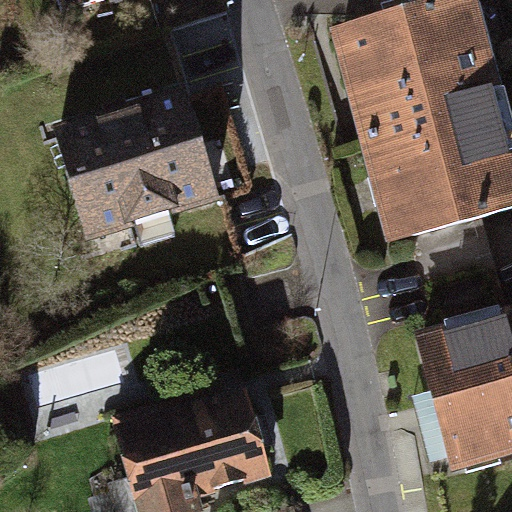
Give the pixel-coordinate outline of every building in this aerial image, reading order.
[(60,0),(64,12),(105,0),(60,0)] [(465,2),(342,35),(360,104),(357,105),(377,179),(380,178),(396,240),(511,209),(511,178),(508,164),(511,162),(511,157),(494,89),(488,90),(465,2)] [(183,100),(60,135),(90,237),(212,202),(183,100)] [(511,320),(421,345),(453,464),(511,447),(511,320)] [(55,405),(110,390),(101,358),(46,373),(55,405)] [(195,396),(113,417),(138,511),(195,511),(191,495),(266,475),(260,450),(273,446),(266,419),(252,423),(246,397),(199,410),(195,396)]
